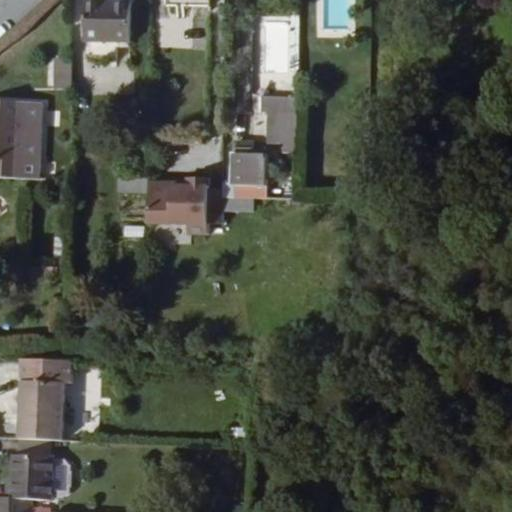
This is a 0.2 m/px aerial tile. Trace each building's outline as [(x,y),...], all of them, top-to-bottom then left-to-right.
[(90,0),(89,31),(133,34),(134,0),(90,0)] [(0,180),(19,180),(20,160),(17,160),(18,102),(0,102),(0,180)] [(278,162),(296,162),(297,124),(295,123),(295,107),(262,106),(261,122),(267,122),(266,153),(278,153),(278,162)] [(233,140),(232,196),(264,196),(264,153),(251,153),(251,141),(233,140)] [(147,163),(116,162),(115,175),(146,176),(146,170),(147,163)] [(185,170),(146,170),(146,176),(145,215),(205,217),(205,209),(219,210),(220,175),(206,175),(206,165),(185,164),(185,170)] [(121,179),(120,192),(141,194),(142,181),(121,179)] [(56,237),(53,260),(68,261),(70,238),(56,237)] [(30,267),(29,285),(59,286),(60,268),(30,267)] [(15,360),(14,383),(56,384),(57,361),(15,360)] [(14,383),(13,441),(46,442),(56,442),(56,384),(14,383)] [(13,458),(46,457),(46,442),(13,441),(13,458)] [(8,458),(9,480),(9,501),(3,501),(0,500),(0,511),(26,511),(27,501),(47,501),(46,457),(13,458),(8,458)]
